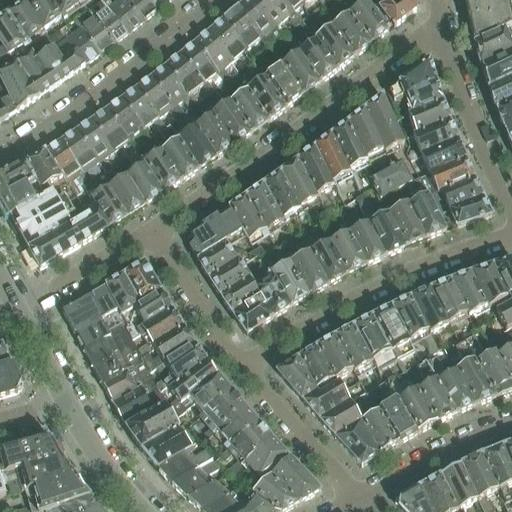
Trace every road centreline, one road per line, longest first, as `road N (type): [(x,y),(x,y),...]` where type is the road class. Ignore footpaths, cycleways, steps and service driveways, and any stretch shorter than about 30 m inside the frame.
road 1 (residential): [(438,31),(148,231)]
road 2 (residential): [(511,231),(382,284),(241,365)]
road 3 (residential): [(0,155),(83,104),(218,0)]
road 4 (residential): [(511,219),(438,31)]
road 5 (residential): [(357,500),(241,365)]
road 6 (residential): [(357,500),(511,426)]
road 7 (residential): [(241,365),(148,231)]
road 8 (residential): [(148,231),(17,310)]
road 9 (tertiary): [(142,511),(67,404)]
